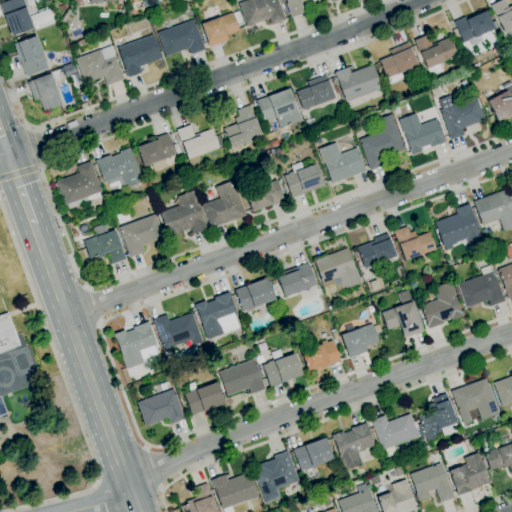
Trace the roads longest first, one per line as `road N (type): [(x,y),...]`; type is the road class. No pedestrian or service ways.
road 1 (residential): [(511,151),(66,316)]
road 2 (residential): [(418,0),(10,162)]
road 3 (residential): [(511,331),(213,443),(129,489)]
road 4 (secondary): [(34,225),(137,511)]
